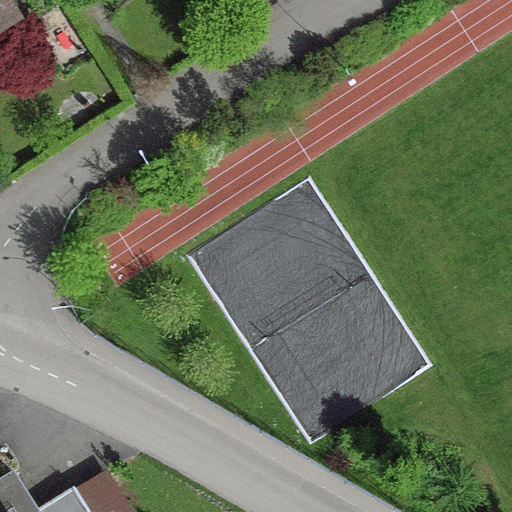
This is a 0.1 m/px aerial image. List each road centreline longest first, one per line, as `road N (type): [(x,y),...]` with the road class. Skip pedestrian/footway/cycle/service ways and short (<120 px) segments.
road 1 (residential): [(366,0),(74,174),(0,250)]
road 2 (residential): [(0,352),(66,378),(313,511)]
